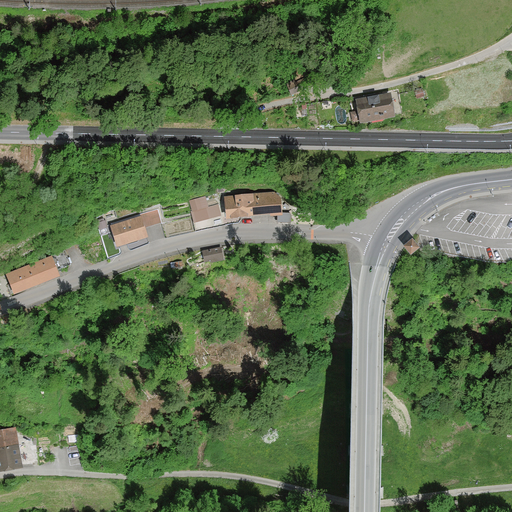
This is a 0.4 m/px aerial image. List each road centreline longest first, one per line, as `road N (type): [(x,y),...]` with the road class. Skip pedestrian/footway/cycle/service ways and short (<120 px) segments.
road 1 (unclassified): [(0,308),(156,248),(216,234),(388,238)]
road 2 (unclassified): [(156,474),(231,475),(338,500),(390,503),(511,486)]
road 3 (residential): [(236,137),(238,123),(255,109),(387,85),(511,40)]
road 4 (primary): [(364,511),(369,300),(388,238)]
road 5 (secondary): [(236,137),(511,141)]
road 6 (secondary): [(0,132),(236,137)]
road 7 (unclassified): [(156,474),(0,475)]
road 8 (primary): [(388,238),(436,193),(511,178)]
